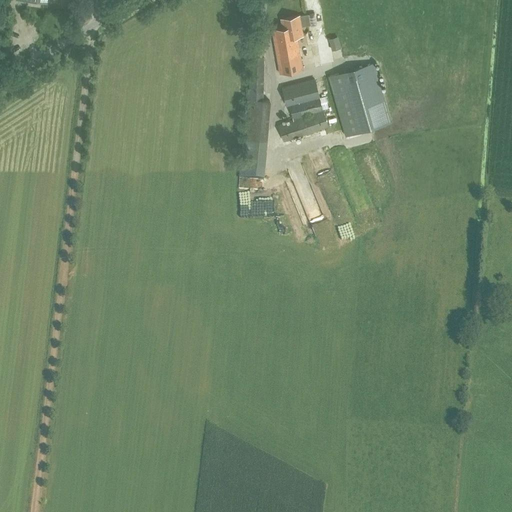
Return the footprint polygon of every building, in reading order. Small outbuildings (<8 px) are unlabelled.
[(296,36),(301,35),(298,16),(284,18),(285,28),(271,30),(280,74),(302,69),(296,36)] [(343,46),(343,34),(334,34),(335,47),(343,46)] [(257,140),(267,141),(271,100),(263,99),(264,57),(250,56),(249,93),(246,93),(240,155),(255,156),(257,140)] [(391,122),(374,63),(343,72),(360,131),(391,122)] [(314,79),(282,88),(287,105),(299,102),(302,115),(322,109),(314,79)] [(329,126),(323,110),(278,125),(284,141),(329,126)] [(331,124),(334,129),(342,124),(339,119),(331,124)] [(243,176),(258,177),(259,157),(244,156),(243,176)] [(349,171),(345,172),(351,194),(366,190),(360,167),(349,170),(349,171)] [(346,206),(337,209),(342,225),(351,222),(346,206)]
